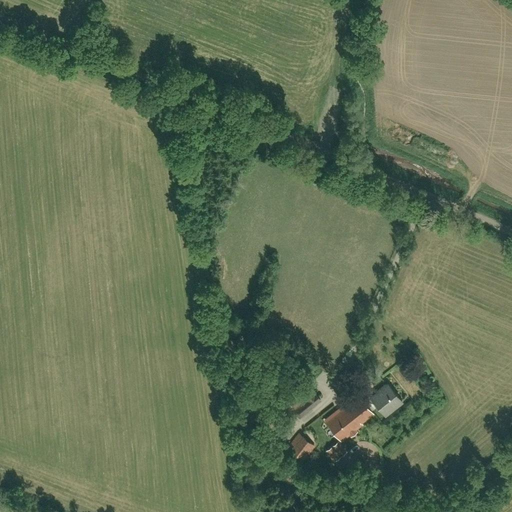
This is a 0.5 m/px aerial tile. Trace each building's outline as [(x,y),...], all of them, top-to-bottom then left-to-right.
[(370,394),(386,416),(405,401),(389,380),(370,394)] [(292,408),(301,419),(325,401),(316,389),(292,408)] [(325,421),(341,441),(376,413),(359,393),(325,421)] [(287,450),(305,463),(317,446),(298,434),(287,450)] [(337,442),(327,452),(335,461),(346,452),(337,442)]
